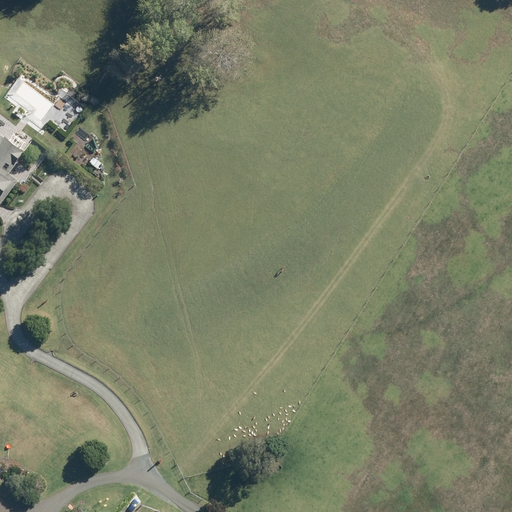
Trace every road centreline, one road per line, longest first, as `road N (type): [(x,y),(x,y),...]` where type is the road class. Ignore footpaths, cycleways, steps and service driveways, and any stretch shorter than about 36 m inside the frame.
road 1 (track): [(193,511),(148,483),(104,397),(26,351),(15,333),(18,299),(83,217),(82,205),(51,193),(0,254)]
road 2 (track): [(0,495),(47,504),(89,484),(148,483)]
